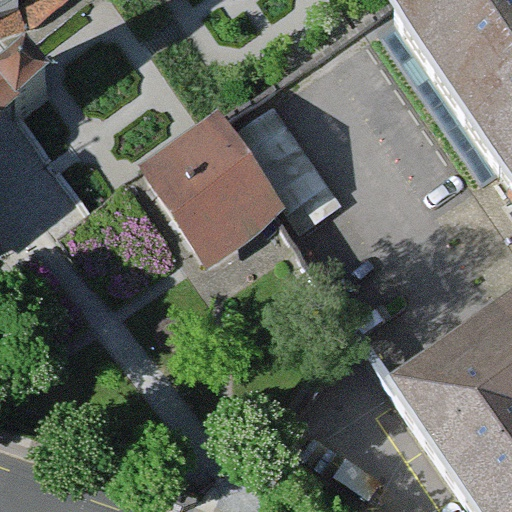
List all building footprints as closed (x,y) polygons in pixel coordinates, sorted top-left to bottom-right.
[(0,0),(0,30),(26,21),(17,0),(0,0)] [(72,0),(37,0),(16,17),(23,39),(72,0)] [(511,209),(511,0),(436,0),(389,32),(511,209)] [(0,146),(23,128),(51,107),(25,75),(0,94),(0,146)] [(144,187),(211,284),(289,231),(223,133),(144,187)] [(511,511),(511,332),(401,408),(472,511),(511,511)]
